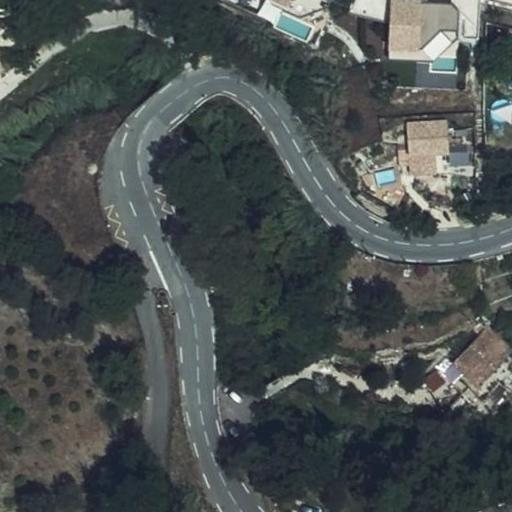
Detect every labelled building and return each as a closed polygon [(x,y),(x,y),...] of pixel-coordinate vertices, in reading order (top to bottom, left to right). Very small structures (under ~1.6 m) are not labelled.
[(391,0),(392,50),(425,50),(425,30),(459,30),(458,0),(391,0)] [(422,151),(447,150),(447,135),(446,125),(421,126),(422,151)] [(465,145),(464,134),(447,135),(447,150),(465,149),(465,145)] [(465,149),(465,158),(495,157),(494,148),(465,149)] [(495,166),(495,157),(465,158),(466,167),(495,166)] [(511,398),(511,317),(495,335),(488,342),(467,349),(478,360),(482,364),(504,387),(511,398)] [(474,364),(511,399),(511,398),(504,387),(482,364),(478,360),(474,364)]
